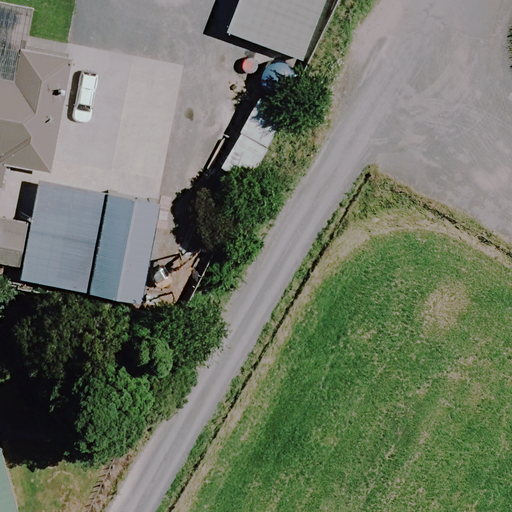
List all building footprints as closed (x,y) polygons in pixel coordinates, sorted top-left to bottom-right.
[(327,0),(244,0),(232,32),(303,61),(327,0)] [(66,55),(0,42),(0,161),(43,170),(66,55)] [(274,104),(278,104),(282,103),(286,102),(290,100),(293,98),(296,94),(298,91),(300,87),(301,83),(301,79),(300,75),(299,71),(297,67),(294,64),(291,62),(288,59),(284,58),(280,57),(276,57),(272,57),(268,59),(264,61),(261,63),(258,66),(256,70),(255,74),(254,78),(254,82),(254,86),(256,90),(257,93),(260,96),(263,99),(266,101),(270,103),(274,104)] [(112,191),(32,177),(15,274),(132,294),(149,198),(112,191)] [(0,511),(3,511),(28,506),(0,405),(0,511)]
